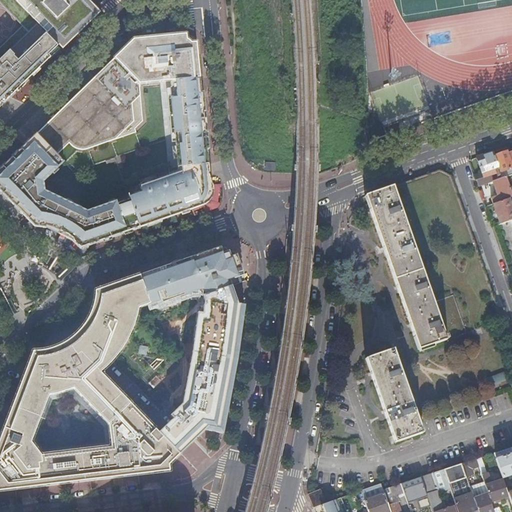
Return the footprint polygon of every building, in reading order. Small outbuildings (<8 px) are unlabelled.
[(0,0),(0,3),(22,26),(0,47),(0,50),(27,24),(3,0),(0,0)] [(3,0),(27,24),(0,50),(0,60),(37,25),(46,34),(60,48),(81,27),(80,26),(85,21),(86,20),(86,19),(87,19),(87,18),(87,17),(87,16),(87,15),(87,14),(87,13),(79,0),(3,0)] [(79,0),(87,13),(87,14),(87,15),(87,16),(87,17),(87,18),(87,19),(86,19),(86,20),(85,21),(80,26),(81,27),(60,48),(62,50),(101,12),(88,0),(79,0)] [(0,89),(7,96),(17,86),(19,88),(40,68),(60,48),(46,34),(37,25),(0,60),(0,89)] [(428,35),(429,44),(449,44),(449,35),(428,35)] [(179,38),(175,36),(133,40),(37,134),(64,162),(65,163),(66,162),(67,163),(69,164),(74,166),(75,166),(80,167),(85,167),(89,166),(92,165),(94,165),(141,148),(134,130),(143,121),(139,84),(160,82),(200,78),(198,54),(194,51),(194,49),(193,46),(192,45),(189,42),(185,39),(184,39),(181,38),(179,38)] [(202,98),(200,78),(160,82),(169,168),(208,164),(205,126),(201,126),(200,120),(203,119),(203,120),(204,120),(203,111),(203,106),(200,106),(199,99),(202,98)] [(0,89),(0,93),(7,100),(19,88),(17,86),(7,96),(0,89)] [(64,162),(37,134),(0,169),(0,190),(6,197),(10,197),(17,204),(17,208),(35,226),(43,227),(45,228),(46,226),(53,228),(62,232),(67,235),(74,239),(73,241),(80,248),(87,246),(89,242),(98,239),(102,241),(140,228),(130,200),(117,204),(116,202),(87,212),(44,192),(43,182),(64,162)] [(484,156),(476,159),(483,179),(496,174),(498,177),(500,176),(499,174),(500,173),(495,157),(493,153),(484,156)] [(495,157),(500,173),(511,169),(511,166),(508,155),(507,153),(501,155),(495,157)] [(203,206),(206,203),(207,203),(211,197),(213,190),(213,186),(210,180),(208,164),(169,168),(169,174),(170,178),(141,188),(141,190),(128,195),(130,200),(140,228),(183,213),(182,211),(187,209),(188,211),(203,206)] [(397,182),(451,334),(500,320),(493,300),(480,262),(466,224),(454,189),(450,177),(438,171),(397,182)] [(483,179),(486,185),(496,181),(502,179),(501,175),(500,173),(499,174),(500,176),(498,177),(496,174),(483,179)] [(139,185),(141,188),(170,178),(169,174),(139,185)] [(502,179),(496,181),(501,196),(492,199),(493,205),(509,199),(511,198),(511,194),(506,178),(502,179)] [(397,182),(365,194),(371,213),(384,253),(398,293),(410,330),(416,348),(451,334),(397,182)] [(10,197),(6,197),(17,208),(17,204),(10,197)] [(493,205),(500,225),(511,221),(511,205),(511,206),(509,199),(493,205)] [(292,233),(292,235),(312,237),(313,235),(314,235),(315,228),(313,228),(313,226),(293,225),(293,227),(291,227),(291,233),(292,233)] [(67,246),(74,253),(80,248),(73,241),(74,239),(67,235),(62,232),(58,240),(63,243),(67,246)] [(148,272),(140,275),(140,276),(150,304),(157,301),(158,304),(159,304),(179,297),(185,295),(190,296),(190,293),(192,293),(197,293),(197,291),(203,289),(205,295),(202,295),(203,296),(232,286),(232,285),(228,287),(226,281),(229,279),(229,277),(234,275),(242,272),(236,255),(231,257),(229,251),(223,253),(221,247),(206,252),(202,253),(198,255),(179,261),(171,264),(159,269),(160,271),(149,275),(148,272)] [(30,256),(29,264),(40,266),(41,257),(30,256)] [(310,267),(290,265),(289,272),(310,274),(310,267)] [(116,284),(95,291),(94,301),(97,302),(94,312),(91,311),(87,320),(85,323),(87,324),(123,348),(127,341),(135,323),(138,308),(142,307),(132,285),(135,278),(140,276),(140,275),(116,284)] [(150,304),(140,276),(135,278),(132,285),(142,307),(150,304)] [(0,299),(8,314),(18,309),(5,285),(0,287),(0,299)] [(192,352),(237,359),(244,305),(238,304),(235,295),(232,286),(203,296),(204,300),(203,313),(198,313),(192,352)] [(179,297),(159,304),(160,306),(180,299),(179,297)] [(286,302),(285,309),(305,312),(306,304),(286,302)] [(73,336),(66,341),(67,344),(69,343),(77,355),(80,352),(100,372),(101,372),(110,363),(114,359),(115,358),(95,338),(97,334),(86,326),(87,324),(85,323),(81,329),(78,331),(73,336)] [(123,348),(87,324),(86,326),(97,334),(95,338),(115,358),(123,348)] [(281,339),(280,346),(300,349),(301,342),(281,339)] [(162,468),(162,472),(170,471),(169,465),(181,454),(159,432),(100,372),(80,352),(77,355),(69,343),(67,344),(66,341),(64,343),(54,347),(55,351),(53,351),(53,350),(52,349),(50,349),(49,349),(47,349),(46,351),(46,352),(46,353),(44,353),(44,350),(41,350),(33,351),(27,369),(38,374),(33,387),(22,381),(0,438),(0,489),(0,490),(4,490),(155,472),(155,468),(162,468)] [(173,418),(194,440),(196,439),(200,434),(205,430),(223,433),(233,381),(231,381),(229,379),(226,380),(225,377),(224,375),(224,374),(225,374),(226,373),(227,372),(227,370),(226,370),(225,369),(225,368),(227,365),(230,363),(231,365),(232,365),(233,364),(235,364),(236,364),(237,359),(192,352),(190,365),(182,404),(170,415),(173,418)] [(416,422),(392,352),(365,360),(371,379),(386,423),(394,445),(421,435),(416,422)] [(231,381),(233,381),(234,374),(236,364),(235,364),(233,364),(232,365),(231,365),(230,363),(227,365),(225,368),(225,369),(226,370),(227,370),(227,372),(226,373),(225,374),(224,374),(224,375),(225,377),(226,380),(229,379),(231,381)] [(511,367),(485,376),(488,386),(511,377),(511,367)] [(38,374),(27,369),(22,381),(33,387),(38,374)] [(275,376),(274,383),(294,387),(295,380),(275,376)] [(266,421),(266,423),(286,427),(287,426),(288,426),(289,419),(288,419),(288,417),(268,413),(267,415),(266,415),(265,421),(266,421)] [(181,454),(183,451),(191,443),(194,440),(173,418),(170,422),(159,432),(181,454)] [(511,475),(511,448),(510,449),(511,454),(498,458),(496,453),(493,454),(495,459),(502,479),(511,475)] [(278,465),(279,459),(259,454),(257,461),(278,465)] [(495,459),(493,454),(483,458),(484,462),(489,461),(490,462),(495,459)] [(484,462),(483,458),(476,460),(479,468),(481,476),(488,474),(484,462)] [(476,460),(462,465),(466,477),(467,480),(474,478),(472,471),(479,468),(476,460)] [(462,465),(444,471),(448,483),(466,477),(462,465)] [(444,471),(432,474),(436,487),(437,486),(439,489),(438,490),(439,493),(450,489),(448,483),(444,471)] [(432,474),(420,478),(427,498),(431,511),(444,511),(444,509),(439,493),(438,490),(439,489),(437,486),(436,487),(432,474)] [(507,494),(502,480),(491,484),(488,474),(481,476),(490,502),(504,498),(508,496),(507,494)] [(448,483),(450,489),(454,500),(461,498),(465,496),(472,495),(470,489),(467,480),(466,477),(448,483)] [(401,485),(404,494),(408,504),(427,498),(420,478),(401,485)] [(389,511),(400,511),(398,504),(400,503),(398,496),(404,494),(401,485),(382,491),(383,495),(389,511)] [(474,487),(470,489),(472,495),(473,499),(477,511),(487,511),(483,496),(478,498),(474,487)] [(249,497),(269,502),(270,495),(250,491),(249,497)] [(316,491),(308,495),(311,503),(313,509),(317,508),(322,506),(316,491)] [(367,511),(364,502),(363,497),(361,492),(356,493),(356,495),(349,498),(353,511),(367,511)] [(389,511),(383,495),(364,502),(367,511),(389,511)] [(457,511),(477,511),(473,499),(467,501),(465,496),(461,498),(462,503),(455,505),(457,511)] [(265,511),(269,502),(249,497),(246,507),(244,511),(265,511)] [(340,511),(336,501),(321,507),(323,511),(340,511)]
